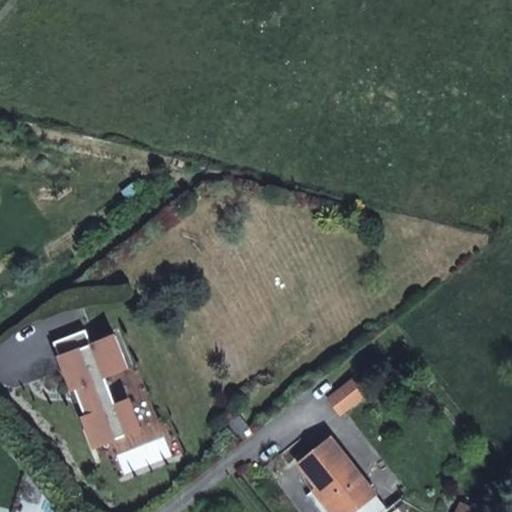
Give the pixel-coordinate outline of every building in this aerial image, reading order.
[(82,418),(94,448),(139,430),(127,401),(115,405),(103,377),(127,368),(114,335),(90,345),(84,330),(52,342),(72,390),(74,389),(84,417),(82,418)] [(353,381),(330,400),(340,411),(362,393),(353,381)] [(296,465),(315,489),(333,511),(353,511),(374,495),(330,438),(296,465)] [(317,511),(333,511),(315,489),(306,496),(317,511)] [(384,511),(386,511),(374,495),(353,511),(384,511)]
